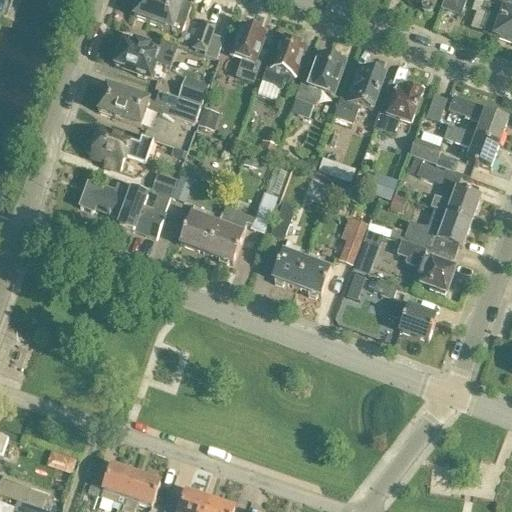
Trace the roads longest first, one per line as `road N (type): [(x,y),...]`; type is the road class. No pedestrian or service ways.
road 1 (residential): [(449,400),(17,236)]
road 2 (residential): [(343,511),(0,398)]
road 3 (residential): [(17,236),(98,0)]
road 4 (residential): [(511,84),(277,0)]
road 5 (residential): [(449,400),(511,228)]
road 6 (residential): [(362,511),(449,400)]
